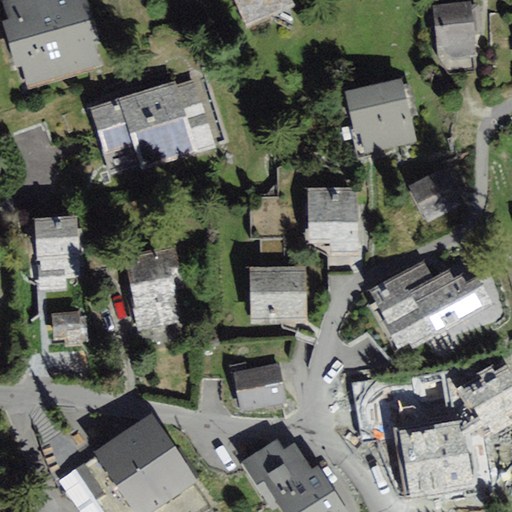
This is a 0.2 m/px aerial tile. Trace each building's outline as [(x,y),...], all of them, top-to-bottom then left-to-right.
[(75,0),(7,0),(0,2),(0,19),(1,22),(0,22),(0,44),(7,72),(15,70),(23,93),(96,73),(75,0)] [(225,0),(241,32),(294,8),(290,0),(225,0)] [(468,6),(427,10),(435,61),(447,76),(474,74),(468,6)] [(193,80),(82,110),(107,173),(133,166),(135,176),(220,150),(193,80)] [(398,80),(340,95),(356,159),(415,144),(398,80)] [(442,168),(402,189),(421,227),(462,206),(442,168)] [(359,191),(304,190),(303,247),(324,247),(325,262),(358,261),(359,191)] [(72,219),(27,221),(28,273),(38,273),(39,280),(74,280),(72,219)] [(172,249),(119,258),(135,333),(178,324),(172,294),(181,291),(172,249)] [(418,264),(362,294),(394,353),(439,329),(450,323),(418,264)] [(306,269),(244,270),(245,327),(307,326),(306,269)] [(81,312),(46,315),(49,350),(84,348),(81,312)] [(274,366),(228,374),(235,416),(281,408),(274,366)] [(474,387),(459,395),(484,442),(511,427),(511,380),(506,369),(495,376),(490,369),(469,379),(474,387)] [(424,411),(371,418),(372,431),(367,431),(373,454),(377,453),(390,482),(398,481),(404,507),(470,497),(455,422),(429,426),(424,411)] [(144,415),(62,468),(90,511),(207,511),(208,511),(144,415)] [(276,442),(235,464),(263,511),(341,511),(313,468),(306,472),(291,445),(281,450),(276,442)]
